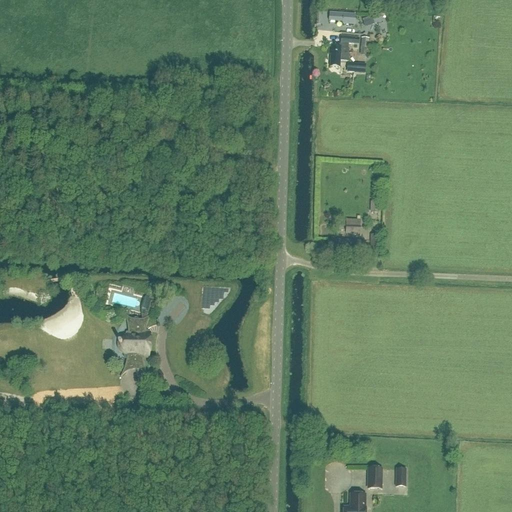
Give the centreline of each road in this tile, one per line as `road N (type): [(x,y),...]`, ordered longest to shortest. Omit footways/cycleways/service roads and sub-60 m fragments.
road 1 (tertiary): [(272,511),(287,0)]
road 2 (track): [(278,257),(343,272),(511,280)]
